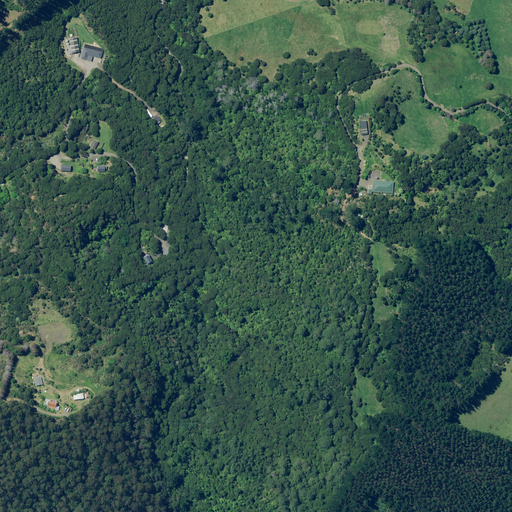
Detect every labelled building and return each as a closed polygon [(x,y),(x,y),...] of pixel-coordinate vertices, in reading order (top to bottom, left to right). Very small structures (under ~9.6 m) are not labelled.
[(67,54),(72,53),(79,51),(76,37),(69,38),(70,46),(66,46),(67,54)] [(149,117),(151,120),(155,125),(160,121),(159,119),(156,116),(153,118),(151,116),(149,117)] [(89,146),(90,147),(94,149),(98,142),(93,139),(93,141),(92,141),(89,146)] [(372,180),(372,188),(366,188),(366,193),(371,194),(371,191),(392,193),(393,182),(372,180)] [(171,248),(165,246),(163,255),(169,256),(171,248)] [(42,384),(40,377),(33,379),(35,386),(42,384)] [(49,399),(46,399),(45,401),(46,401),(46,403),(44,402),(43,405),(48,406),(47,407),(55,408),(55,410),(58,410),(59,406),(60,403),(58,403),(58,401),(55,401),(55,402),(51,402),(51,400),(49,399)]
